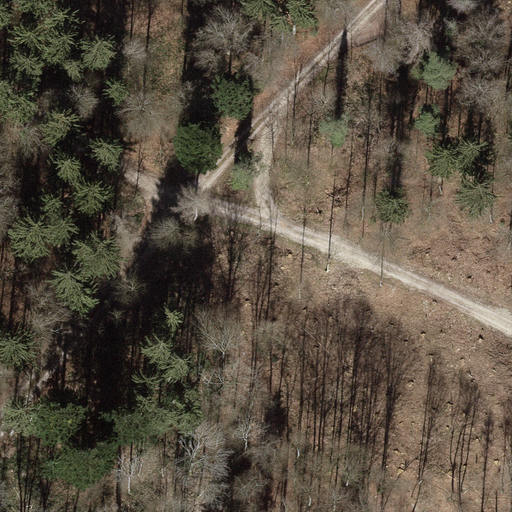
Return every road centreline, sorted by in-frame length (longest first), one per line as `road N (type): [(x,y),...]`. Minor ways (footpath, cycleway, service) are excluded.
road 1 (track): [(511,324),(201,190),(0,86)]
road 2 (track): [(0,426),(201,190)]
road 3 (track): [(380,0),(275,100),(201,190)]
road 4 (track): [(511,8),(354,25)]
road 5 (track): [(275,100),(267,185),(288,227)]
